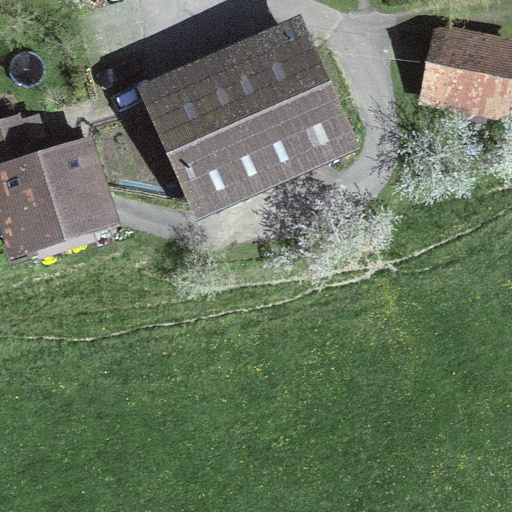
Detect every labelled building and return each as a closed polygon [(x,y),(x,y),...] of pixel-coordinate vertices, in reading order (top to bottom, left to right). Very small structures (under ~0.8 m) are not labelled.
[(511,0),(437,0),(437,7),(511,9),(511,0)] [(301,37),(153,105),(198,202),(346,135),(301,37)] [(33,38),(0,47),(0,78),(41,67),(33,38)] [(511,74),(511,56),(431,40),(420,92),(505,109),(511,74)] [(15,122),(0,126),(0,193),(18,251),(109,222),(85,145),(28,163),(15,122)]
